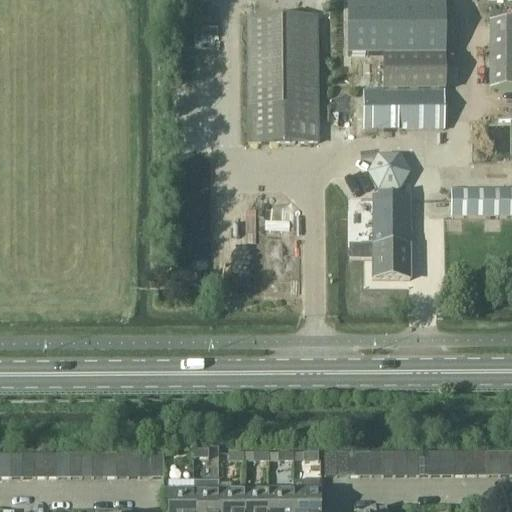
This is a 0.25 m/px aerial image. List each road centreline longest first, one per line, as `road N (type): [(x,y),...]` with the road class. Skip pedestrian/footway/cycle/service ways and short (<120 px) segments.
road 1 (unclassified): [(0,344),(511,340)]
road 2 (primary): [(0,375),(511,372)]
road 3 (track): [(453,0),(459,164),(433,165),(430,341)]
road 4 (residential): [(511,491),(349,494),(334,511)]
road 5 (residential): [(152,511),(137,498),(0,498)]
